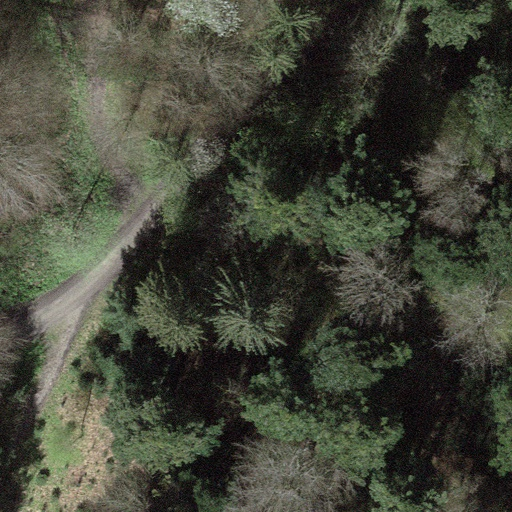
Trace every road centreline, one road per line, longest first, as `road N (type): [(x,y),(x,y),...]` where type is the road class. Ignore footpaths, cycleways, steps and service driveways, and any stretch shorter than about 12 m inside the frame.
road 1 (track): [(363,0),(96,264)]
road 2 (track): [(96,264),(59,304),(0,338)]
